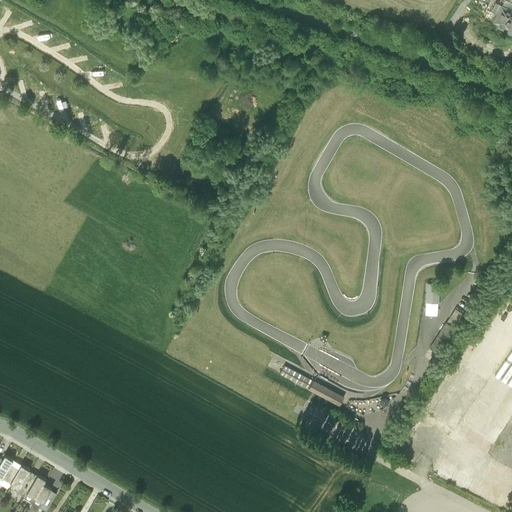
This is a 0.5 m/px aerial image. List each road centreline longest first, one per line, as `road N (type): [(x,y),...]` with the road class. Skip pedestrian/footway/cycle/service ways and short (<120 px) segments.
road 1 (unclassified): [(511,92),(261,0)]
road 2 (residential): [(149,511),(0,426)]
